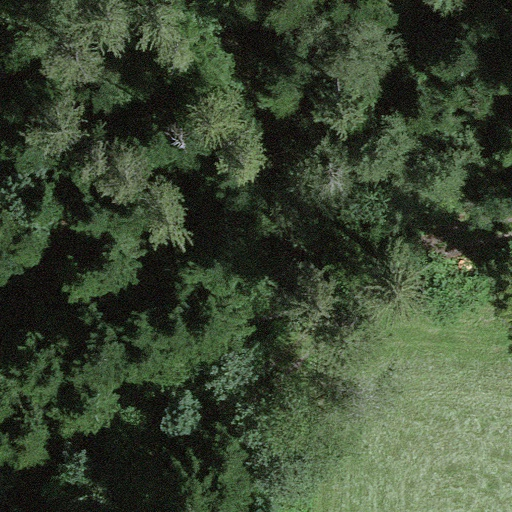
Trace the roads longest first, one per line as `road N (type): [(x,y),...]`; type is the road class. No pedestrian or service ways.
road 1 (track): [(247,0),(340,218),(338,286),(225,353),(0,453)]
road 2 (track): [(338,286),(511,228)]
